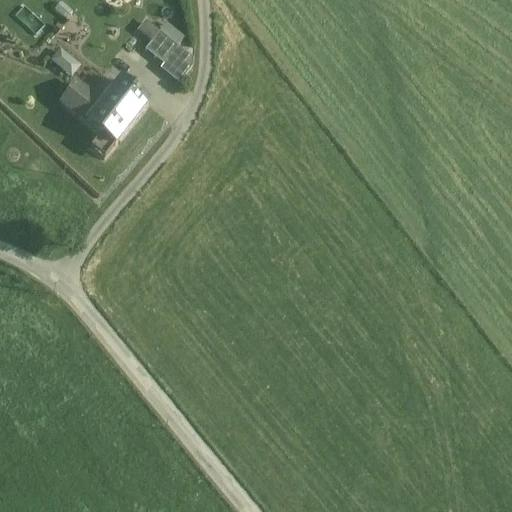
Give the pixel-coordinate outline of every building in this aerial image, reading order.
[(77,8),(65,0),(59,0),(55,7),(72,18),(77,8)] [(151,45),(159,35),(145,25),(137,35),(151,45)] [(185,41),(166,26),(159,35),(151,45),(144,53),(163,68),(161,71),(179,86),(187,71),(190,61),(177,50),(185,41)] [(79,72),(62,57),(54,66),(71,81),(79,72)] [(101,108),(76,87),(61,106),(87,127),(86,128),(114,150),(149,107),(121,84),(101,108)]
